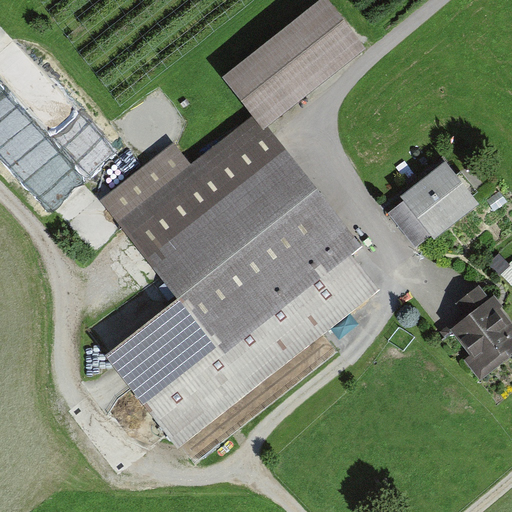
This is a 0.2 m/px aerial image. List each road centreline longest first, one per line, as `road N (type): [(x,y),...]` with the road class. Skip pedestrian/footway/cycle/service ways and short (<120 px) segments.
road 1 (track): [(441,0),(345,82),(317,117),(318,139),(389,251),(395,280),(373,331),(243,456),(297,511)]
road 2 (track): [(0,189),(55,251),(65,291),(64,373),(78,411),(114,450),(157,472),(202,476),(243,456)]
